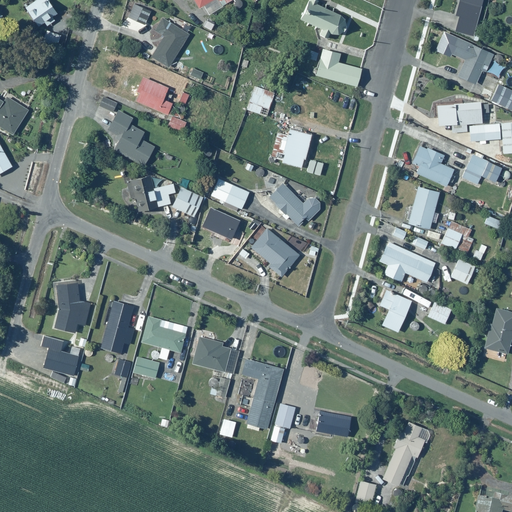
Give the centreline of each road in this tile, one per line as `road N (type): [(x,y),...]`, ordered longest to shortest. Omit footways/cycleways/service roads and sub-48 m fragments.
road 1 (residential): [(321,333),(411,0)]
road 2 (residential): [(45,210),(321,333)]
road 3 (residential): [(101,0),(45,210)]
road 4 (residential): [(321,333),(511,420)]
road 5 (residential): [(45,210),(14,335)]
